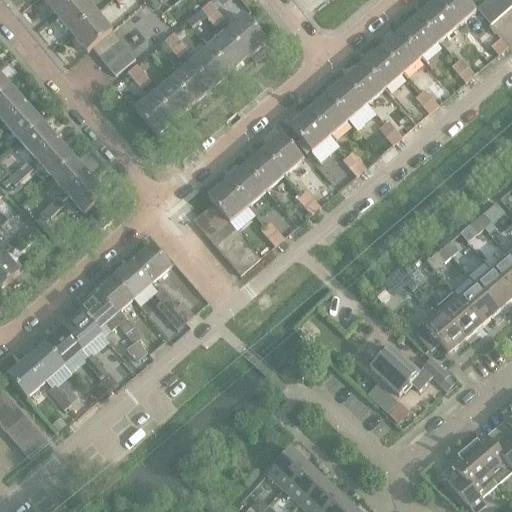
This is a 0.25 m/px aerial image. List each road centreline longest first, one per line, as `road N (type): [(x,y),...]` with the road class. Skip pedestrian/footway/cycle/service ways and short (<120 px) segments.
road 1 (residential): [(230,309),(511,63)]
road 2 (residential): [(0,510),(230,309)]
road 3 (residential): [(159,205),(0,15)]
road 4 (residential): [(159,205),(324,60)]
road 5 (residential): [(0,346),(147,214)]
road 6 (residential): [(399,471),(511,377)]
road 7 (residential): [(230,309),(147,214)]
